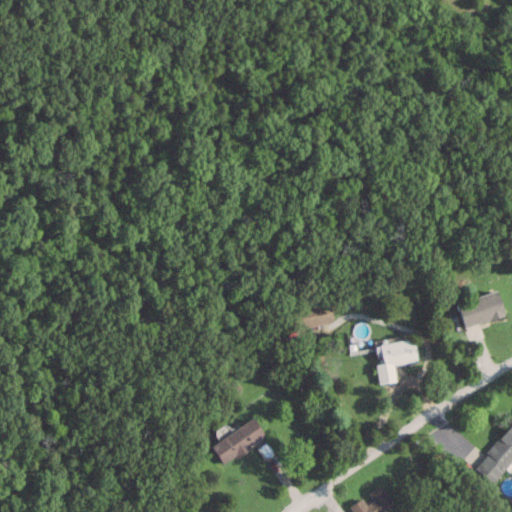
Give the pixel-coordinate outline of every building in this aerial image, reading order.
[(454,302),(461,326),(500,315),(493,291),(454,302)] [(287,309),(291,330),(331,322),(326,300),(287,309)] [(413,361),(410,339),(372,344),(374,359),(373,359),(377,384),(393,382),(391,365),(413,361)] [(221,464),(262,435),(248,416),(208,445),(221,464)] [(511,453),(511,423),(509,421),(471,467),(488,482),(511,453)] [(359,496),(346,504),(350,511),(378,511),(390,505),(377,484),(364,492),(368,500),(363,503),(359,496)]
